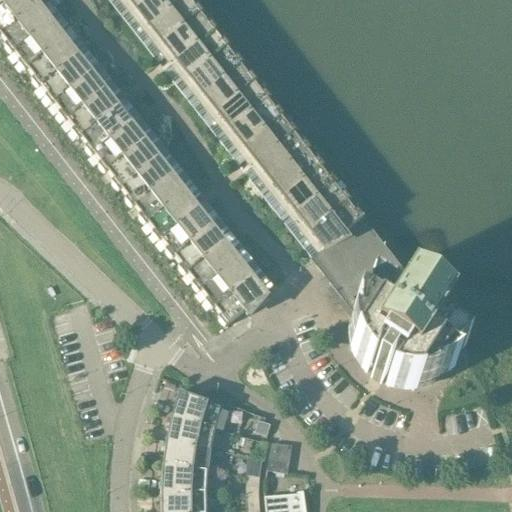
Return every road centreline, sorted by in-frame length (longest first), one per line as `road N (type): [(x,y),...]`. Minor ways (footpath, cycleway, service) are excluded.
road 1 (residential): [(484,436),(430,447),(382,441),(346,423),(308,387),(274,321)]
road 2 (residential): [(157,344),(0,192)]
road 3 (residential): [(118,511),(125,426),(140,370),(157,344)]
road 4 (residential): [(157,344),(190,371),(209,372),(274,321)]
